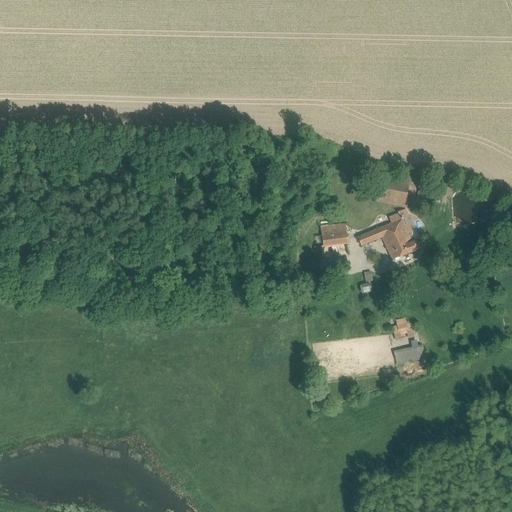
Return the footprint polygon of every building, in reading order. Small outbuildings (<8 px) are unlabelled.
[(414,199),(418,179),(376,170),(372,190),(376,191),(375,198),(375,199),(377,199),(377,202),(404,208),(405,205),(408,205),(409,198),(414,199)] [(391,224),(378,229),(357,238),(361,246),(381,237),(392,260),(419,250),(407,219),(406,217),(408,216),(406,209),(398,212),(398,214),(389,218),(391,224)] [(345,225),(321,228),(322,237),(346,234),(345,225)] [(346,234),(322,237),(324,247),(346,243),(347,243),(346,234)] [(346,243),(324,247),(325,254),(346,251),(346,243)] [(371,291),(369,283),(360,286),(362,293),(371,291)] [(394,316),(396,322),(404,320),(405,323),(409,322),(407,313),(394,316)] [(408,338),(413,337),(410,324),(409,324),(409,322),(405,323),(404,320),(396,322),(397,327),(393,328),(396,340),(401,339),(401,335),(407,333),(408,338)] [(396,363),(425,357),(423,347),(394,353),(396,363)]
